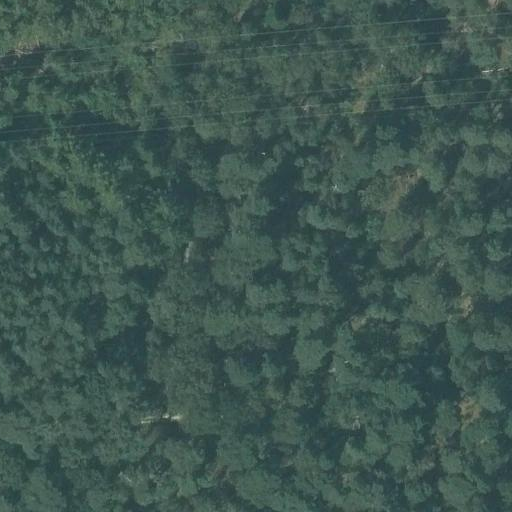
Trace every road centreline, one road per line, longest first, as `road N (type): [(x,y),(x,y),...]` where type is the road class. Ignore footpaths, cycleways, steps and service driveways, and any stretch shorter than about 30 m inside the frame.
road 1 (track): [(511,368),(0,451)]
road 2 (track): [(167,422),(190,0)]
